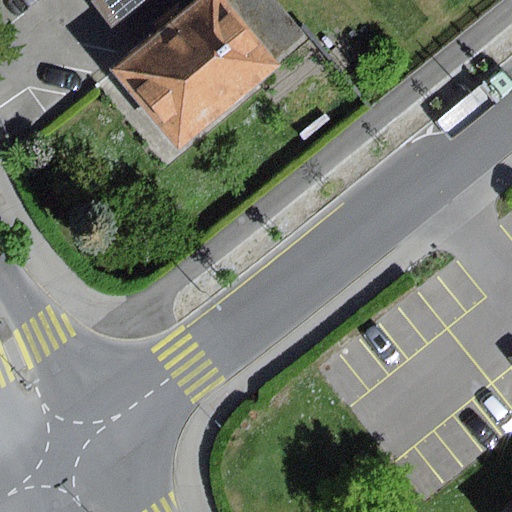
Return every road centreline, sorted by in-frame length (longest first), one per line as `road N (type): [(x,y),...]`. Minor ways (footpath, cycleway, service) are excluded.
road 1 (residential): [(511,114),(185,367),(60,453)]
road 2 (residential): [(0,314),(60,453)]
